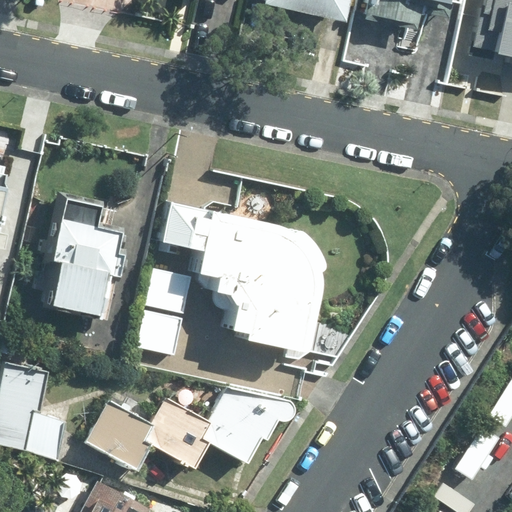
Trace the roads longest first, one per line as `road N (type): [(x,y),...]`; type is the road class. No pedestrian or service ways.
road 1 (residential): [(503,162),(0,53)]
road 2 (residential): [(304,511),(492,199),(503,162)]
